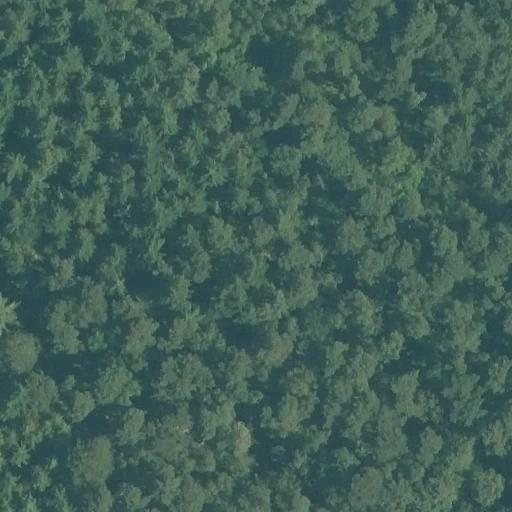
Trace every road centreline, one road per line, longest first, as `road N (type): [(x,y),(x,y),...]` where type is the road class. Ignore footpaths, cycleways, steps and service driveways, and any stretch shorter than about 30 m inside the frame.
road 1 (track): [(363,304),(151,0)]
road 2 (track): [(363,304),(0,378)]
road 3 (track): [(485,468),(363,304)]
